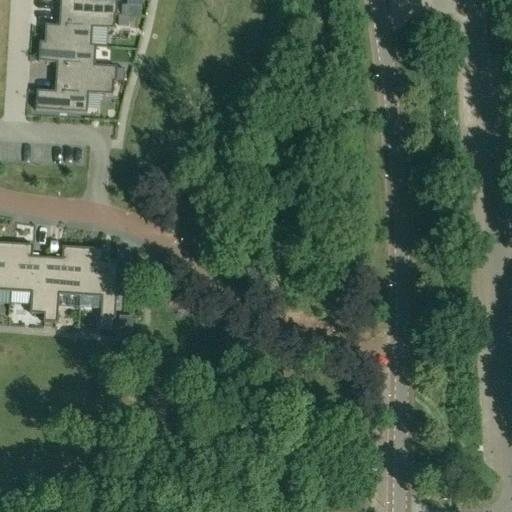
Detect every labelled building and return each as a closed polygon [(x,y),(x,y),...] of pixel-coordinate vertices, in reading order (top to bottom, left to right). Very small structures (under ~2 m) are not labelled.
[(94,0),(60,0),(60,12),(117,16),(118,2),(94,0)] [(92,29),(108,30),(114,30),(115,17),(117,17),(117,16),(60,12),(59,27),(45,26),(44,43),(40,43),(40,44),(96,47),(91,47),(92,29)] [(95,67),(96,47),(40,44),(38,63),(56,64),(55,78),(116,82),(117,68),(95,67)] [(116,83),(116,82),(55,78),(54,93),(36,92),(35,111),(87,115),(88,95),(113,97),(113,83),(116,83)] [(0,292),(10,294),(13,246),(0,244),(0,292)] [(44,316),(48,260),(33,259),(34,247),(13,246),(10,294),(31,295),(30,315),(44,316)] [(81,298),(83,250),(63,249),(62,261),(48,260),(44,316),(44,324),(58,325),(59,296),(81,298)] [(104,251),(83,250),(81,298),(102,299),(100,319),(116,320),(117,291),(119,264),(103,263),(104,251)] [(131,335),(132,319),(120,318),(119,334),(131,335)]
